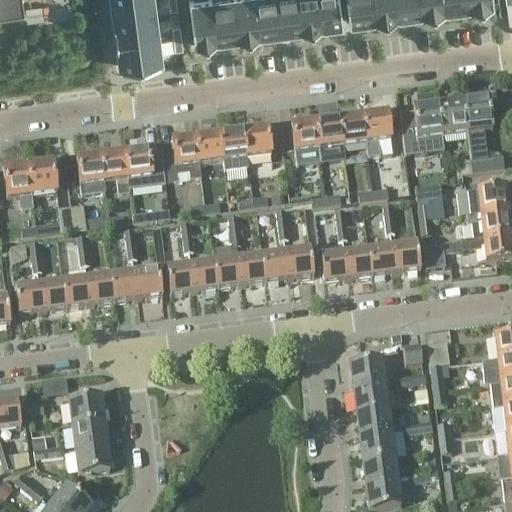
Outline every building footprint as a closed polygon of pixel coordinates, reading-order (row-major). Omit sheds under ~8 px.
[(0,0),(0,19),(24,16),(21,0),(0,0)] [(152,0),(151,0),(110,5),(113,26),(156,20),(152,0)] [(175,0),(167,0),(169,10),(177,9),(175,0)] [(193,43),(215,40),(209,0),(190,0),(188,0),(193,43)] [(231,0),(209,0),(215,40),(236,37),(231,0)] [(231,0),(236,37),(260,34),(255,0),(231,0)] [(274,0),(255,0),(260,34),(279,32),(274,0)] [(296,0),(274,0),(279,32),(300,29),(296,0)] [(316,0),(296,0),(300,29),(320,26),(316,0)] [(316,0),(320,26),(342,23),(338,0),(316,0)] [(344,0),(348,23),(372,20),(369,0),(344,0)] [(396,16),(393,0),(369,0),(372,20),(396,16)] [(419,13),(417,0),(393,0),(396,16),(419,13)] [(443,10),(441,0),(417,0),(419,13),(443,10)] [(441,0),(443,10),(467,7),(466,0),(441,0)] [(156,20),(113,26),(116,46),(158,40),(156,20)] [(179,26),(171,27),(172,38),(180,37),(179,26)] [(180,37),(172,38),(174,50),(182,49),(180,37)] [(158,40),(116,46),(119,67),(161,61),(158,40)] [(462,106),(466,137),(491,133),(487,102),(462,106)] [(466,137),(462,106),(438,109),(442,140),(466,137)] [(442,140),(438,109),(413,113),(415,131),(400,134),(404,162),(416,161),(420,158),(431,156),(429,142),(442,140)] [(392,159),(390,144),(387,117),(362,120),(366,147),(365,147),(367,161),(392,159)] [(342,150),(365,147),(366,147),(362,120),(339,123),(342,150)] [(342,150),(339,123),(315,126),(319,153),(342,150)] [(319,153),(315,126),(290,129),(294,157),(307,155),(309,168),(320,166),(319,153)] [(243,135),(246,162),(270,159),(266,132),(243,135)] [(248,172),(246,162),(243,135),(219,138),(223,165),(224,175),(248,172)] [(223,165),(219,138),(195,141),(199,168),(199,169),(223,165)] [(171,145),(173,157),(161,158),(165,186),(177,185),(177,178),(190,176),(190,183),(201,182),(199,169),(199,168),(195,141),(171,145)] [(148,154),(123,157),(127,184),(128,193),(165,189),(165,186),(161,158),(161,155),(148,157),(148,154)] [(104,188),(115,186),(117,199),(129,197),(128,193),(127,184),(123,157),(100,160),(104,188)] [(80,191),(104,188),(100,160),(76,164),(80,191)] [(470,164),(471,178),(503,174),(502,160),(470,164)] [(471,178),(470,164),(458,166),(460,179),(471,178)] [(27,170),(31,201),(56,198),(52,166),(27,170)] [(31,201),(27,170),(2,173),(6,204),(19,203),(21,214),(33,213),(31,201)] [(418,225),(430,224),(428,210),(427,210),(426,203),(440,202),(438,189),(414,192),(416,211),(416,212),(418,225)] [(466,195),(469,218),(469,219),(508,213),(505,190),(466,195)] [(372,195),(374,205),(387,203),(386,193),(372,195)] [(374,205),(372,195),(357,197),(358,207),(374,205)] [(271,209),(283,207),(282,198),(270,199),(271,209)] [(325,201),(326,211),(340,209),(339,199),(325,201)] [(252,203),(253,212),(267,210),(266,201),(252,203)] [(326,211),(325,201),(309,203),(311,213),(326,211)] [(253,212),(252,203),(237,205),(238,214),(253,212)] [(204,209),(206,219),(219,217),(218,207),(204,209)] [(206,219),(204,209),(189,210),(190,221),(206,219)] [(383,224),(393,223),(391,209),(381,210),(383,224)] [(110,231),(108,221),(94,223),(84,224),(82,210),(70,211),(74,236),(110,231)] [(74,236),(70,211),(57,213),(59,227),(48,228),(48,229),(35,231),(37,240),(74,236)] [(470,229),(472,242),(511,237),(508,213),(469,219),(469,218),(465,219),(467,229),(470,229)] [(276,230),(286,229),(284,214),(274,216),(276,230)] [(335,230),(345,229),(343,215),(333,216),(335,230)] [(147,216),(131,218),(133,228),(148,226),(147,216)] [(108,221),(110,231),(124,229),(123,219),(108,221)] [(228,237),(238,235),(236,221),(227,222),(228,237)] [(393,223),(383,224),(385,239),(395,238),(393,223)] [(430,224),(418,225),(420,241),(432,239),(430,224)] [(181,243),(191,242),(189,227),(179,228),(181,243)] [(286,229),(276,230),(278,245),(288,244),(286,229)] [(345,229),(335,230),(337,245),(347,244),(345,229)] [(37,240),(35,231),(20,233),(21,242),(37,240)] [(125,250),(134,249),(132,234),(123,235),(125,250)] [(238,235),(228,237),(230,250),(230,251),(236,250),(240,250),(238,235)] [(461,255),(483,252),(484,266),(511,262),(511,250),(511,237),(472,242),(460,244),(461,255)] [(77,257),(87,255),(85,240),(75,242),(77,257)] [(191,242),(181,243),(183,258),(193,256),(191,242)] [(29,263),(40,261),(38,247),(28,248),(29,263)] [(419,276),(416,248),(392,251),(395,279),(419,276)] [(134,249),(125,250),(127,265),(137,264),(134,249)] [(421,252),(425,274),(445,271),(442,249),(421,252)] [(230,251),(230,250),(212,252),(214,266),(217,294),(241,291),(237,263),(236,250),(230,251)] [(392,251),(368,254),(372,282),(395,279),(392,251)] [(313,281),(309,253),(285,257),(288,285),(313,281)] [(368,254),(345,257),(348,285),(372,282),(368,254)] [(87,255),(77,257),(79,271),(89,270),(87,255)] [(285,257),(261,260),(265,288),(288,285),(285,257)] [(320,261),(324,288),(348,285),(345,257),(320,261)] [(261,260),(237,263),(241,291),(265,288),(261,260)] [(40,261),(29,263),(31,277),(41,276),(40,261)] [(214,266),(190,269),(194,297),(217,294),(214,266)] [(166,272),(169,300),(194,297),(190,269),(166,272)] [(161,301),(157,273),(134,276),(137,304),(161,301)] [(134,276),(110,279),(114,307),(137,304),(134,276)] [(110,279),(86,282),(90,310),(114,307),(110,279)] [(86,282),(63,285),(66,313),(90,310),(86,282)] [(63,285),(39,288),(43,316),(66,313),(63,285)] [(15,292),(18,320),(43,316),(39,288),(15,292)] [(0,330),(9,329),(5,302),(0,302),(0,330)] [(495,363),(511,361),(511,336),(491,339),(495,363)] [(426,350),(429,372),(449,369),(445,347),(426,350)] [(403,370),(420,367),(418,351),(401,353),(403,370)] [(511,361),(495,363),(496,375),(478,378),(479,390),(491,389),(491,388),(511,385),(511,361)] [(349,368),(353,393),(384,389),(381,364),(349,368)] [(409,380),(410,390),(425,388),(423,378),(409,380)] [(64,398),(65,381),(43,380),(42,397),(64,398)] [(410,390),(409,380),(395,382),(396,391),(410,390)] [(431,395),(443,394),(441,381),(429,382),(431,395)] [(494,412),(511,409),(511,385),(491,388),(491,389),(494,412)] [(353,393),(356,417),(387,413),(384,389),(353,393)] [(443,394),(431,395),(433,411),(445,410),(443,394)] [(71,430),(103,426),(100,402),(68,406),(71,430)] [(16,405),(0,406),(0,434),(20,432),(16,405)] [(52,407),(42,409),(43,417),(53,416),(52,407)] [(27,420),(29,420),(43,419),(43,417),(42,409),(41,409),(41,408),(26,410),(27,420)] [(511,409),(494,412),(497,435),(497,436),(511,434),(511,409)] [(356,417),(359,441),(391,437),(387,413),(356,417)] [(74,454),(106,450),(103,426),(71,430),(74,454)] [(415,429),(417,438),(431,436),(430,427),(415,429)] [(437,443),(449,441),(447,428),(436,430),(437,443)] [(417,438),(415,429),(401,431),(402,440),(417,438)] [(506,459),(511,457),(511,434),(497,436),(497,435),(493,436),(496,459),(506,458),(506,459)] [(359,441),(362,465),(394,461),(391,437),(359,441)] [(32,454),(45,453),(43,441),(31,443),(32,454)] [(449,441),(437,443),(440,459),(451,457),(449,441)] [(2,476),(12,473),(7,459),(3,445),(0,445),(0,476),(2,475),(2,476)] [(106,450),(74,454),(77,478),(109,474),(106,450)] [(61,451),(47,453),(48,463),(63,461),(61,451)] [(32,454),(34,465),(48,463),(47,453),(32,454)] [(27,456),(7,459),(12,473),(12,474),(29,469),(27,456)] [(427,470),(436,469),(434,456),(425,457),(427,470)] [(362,465),(365,489),(397,484),(397,482),(394,461),(362,465)] [(437,474),(419,477),(420,487),(439,485),(437,474)] [(444,490),(455,489),(454,475),(442,477),(444,490)] [(398,489),(408,489),(420,487),(419,477),(407,479),(408,481),(397,482),(397,484),(365,489),(368,511),(378,511),(400,509),(398,489)] [(25,498),(31,490),(20,481),(14,489),(25,498)] [(502,508),(511,506),(511,481),(509,482),(509,483),(499,485),(502,508)] [(455,489),(444,490),(446,506),(458,505),(455,489)] [(31,490),(25,498),(36,507),(42,499),(31,490)] [(64,491),(48,511),(49,511),(87,511),(89,511),(64,491)]
